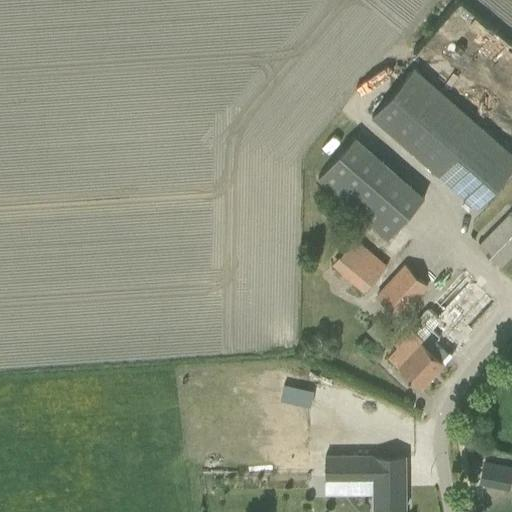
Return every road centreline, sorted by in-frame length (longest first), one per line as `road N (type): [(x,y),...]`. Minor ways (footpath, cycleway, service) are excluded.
road 1 (track): [(360,118),(315,94),(33,0)]
road 2 (residential): [(449,511),(441,426),(455,392),(511,326)]
